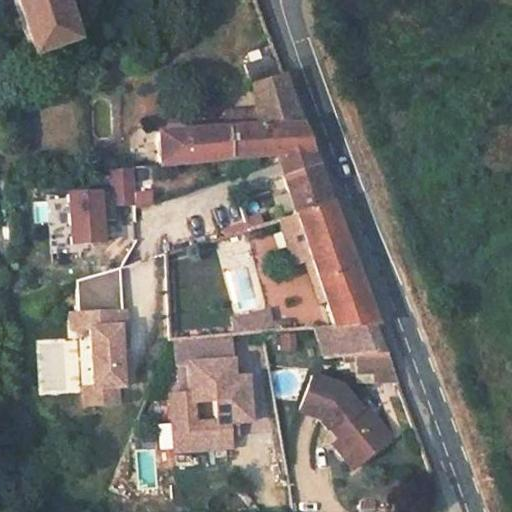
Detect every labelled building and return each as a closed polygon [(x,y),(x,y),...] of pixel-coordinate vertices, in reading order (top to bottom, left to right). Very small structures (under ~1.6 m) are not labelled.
[(14,0),(28,40),(72,28),(69,18),(79,15),(73,0),(14,0)] [(274,48),(238,61),(246,85),(283,73),(274,48)] [(283,73),(246,85),(257,108),(292,96),(283,73)] [(292,96),(257,108),(262,125),(302,123),(292,96)] [(262,125),(226,127),(228,158),(274,155),(312,152),(302,123),(262,125)] [(226,127),(157,130),(159,162),(160,165),(228,158),(226,127)] [(312,152),(274,155),(281,174),(320,171),(312,152)] [(96,194),(64,196),(66,246),(98,245),(97,220),(111,220),(110,205),(131,204),(130,169),(108,171),(109,196),(96,197),(96,194)] [(320,171),(281,174),(285,184),(295,212),(331,202),(320,171)] [(285,184),(237,197),(246,227),(295,212),(285,184)] [(331,202),(295,212),(332,324),(375,322),(351,255),(331,202)] [(118,269),(74,283),(76,315),(68,316),(69,331),(88,330),(91,388),(83,389),(84,407),(117,405),(116,388),(122,388),(120,347),(127,346),(125,311),(120,312),(118,269)] [(233,333),(271,325),(267,308),(229,316),(233,333)] [(375,322),(332,324),(343,356),(354,355),(387,353),(375,322)] [(293,349),(294,332),(278,332),(277,348),(293,349)] [(229,340),(172,343),(175,395),(167,395),(171,452),(228,449),(227,436),(234,435),(234,423),(247,423),(245,379),(231,380),(229,340)] [(387,353),(354,355),(359,373),(393,370),(387,353)] [(342,385),(312,374),(298,412),(319,420),(327,430),(329,429),(339,440),(332,445),(345,462),(356,453),(363,462),(391,440),(376,422),(372,424),(360,409),(342,385)] [(364,406),(360,409),(372,424),(376,422),(364,406)] [(353,470),(363,462),(356,453),(345,462),(353,470)]
